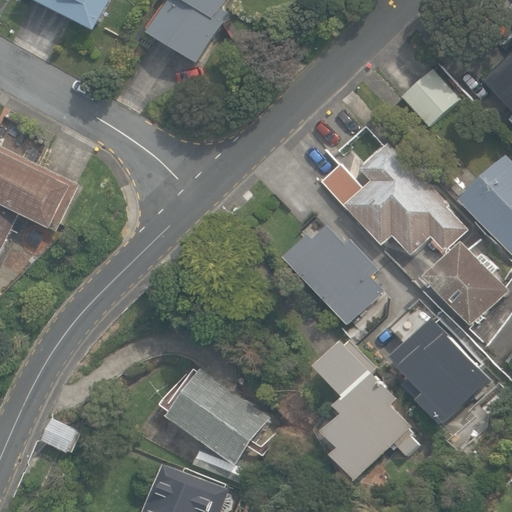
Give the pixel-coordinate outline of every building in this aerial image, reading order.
[(36,0),(101,33),(117,0),(36,0)] [(172,0),(152,34),(204,66),(235,15),(226,10),(231,0),(172,0)] [(268,58),(275,66),(289,53),(282,45),(268,58)] [(511,61),(491,82),(511,104),(511,61)] [(406,96),(432,127),(464,99),(436,69),(406,96)] [(398,236),(415,256),(435,237),(438,240),(436,242),(446,254),(472,231),(450,207),(453,205),(437,187),(433,190),(392,144),(365,169),(375,181),(367,189),(344,164),(327,180),(386,246),(398,236)] [(0,263),(23,215),(60,232),(83,185),(0,145),(0,263)] [(511,157),(464,201),(511,252),(511,157)] [(288,258),(354,326),(389,291),(375,277),(383,270),(354,240),(349,244),(332,226),(317,240),(312,235),(288,258)] [(431,280),(474,327),(511,293),(511,292),(470,245),(431,280)] [(399,298),(427,328),(446,310),(418,280),(399,298)] [(406,405),(426,428),(485,379),(437,322),(385,364),(414,399),(406,405)] [(337,456),(358,480),(400,443),(410,455),(422,444),(415,436),(417,434),(414,430),(416,429),(395,405),(400,401),(376,373),(380,370),(354,340),(323,368),(351,400),(342,408),(349,416),(329,433),(344,450),(337,456)] [(198,465),(247,484),(255,462),(250,460),(278,418),(207,369),(173,418),(212,445),(198,465)] [(73,452),(102,465),(112,442),(83,429),(73,452)] [(150,511),(227,511),(229,511),(233,508),(235,504),(235,498),(232,493),(233,489),(168,464),(150,511)]
